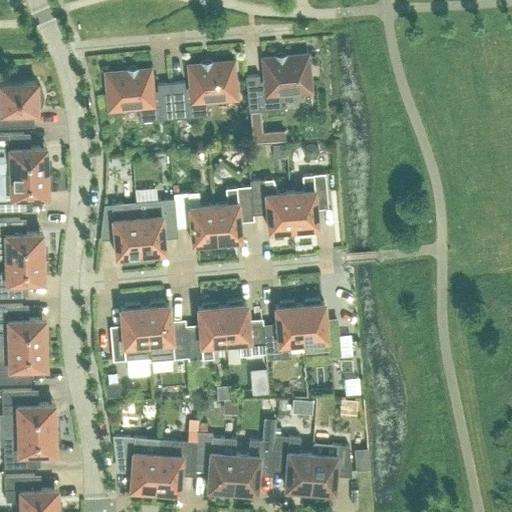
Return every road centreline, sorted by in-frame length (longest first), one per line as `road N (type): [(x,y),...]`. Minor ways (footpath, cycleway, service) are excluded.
road 1 (residential): [(67,282),(344,257)]
road 2 (residential): [(67,282),(78,182),(58,48)]
road 3 (residential): [(91,509),(67,282)]
road 4 (residential): [(58,48),(281,33)]
